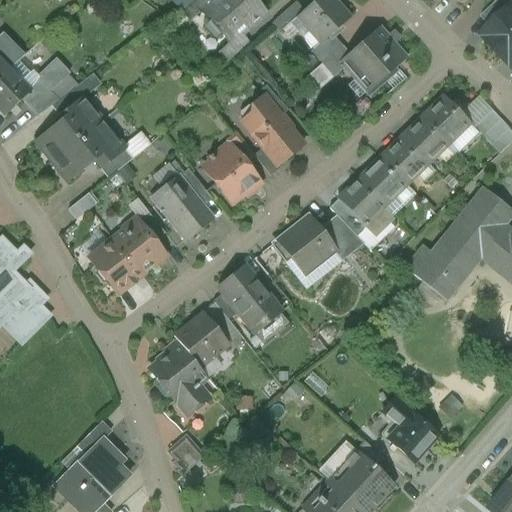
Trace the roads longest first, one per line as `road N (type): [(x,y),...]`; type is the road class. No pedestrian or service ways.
road 1 (residential): [(453,52),(340,162),(108,344)]
road 2 (residential): [(0,170),(108,344)]
road 3 (residential): [(108,344),(167,511)]
road 4 (unclassified): [(511,418),(428,511)]
